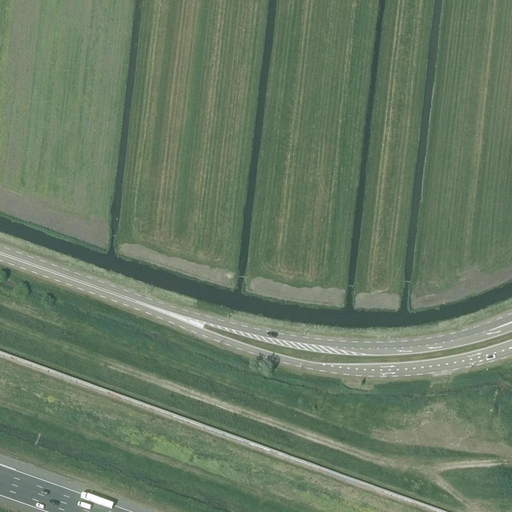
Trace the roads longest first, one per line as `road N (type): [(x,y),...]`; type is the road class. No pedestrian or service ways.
road 1 (primary): [(122,296),(258,353),(339,371),(401,371),(511,348)]
road 2 (primary): [(509,323),(436,344),(307,343),(122,296)]
road 3 (primary): [(0,253),(122,296)]
